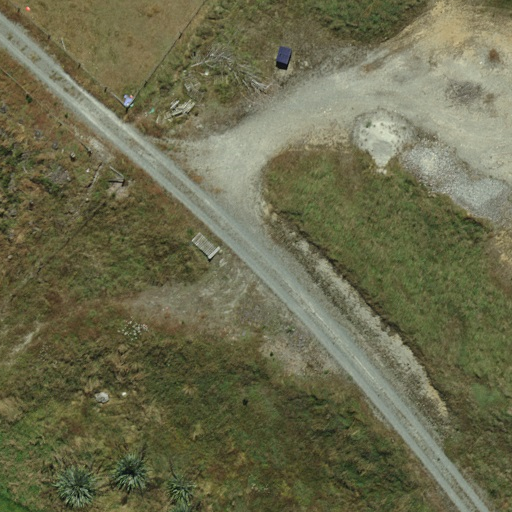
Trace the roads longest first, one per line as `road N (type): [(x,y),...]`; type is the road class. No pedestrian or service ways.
road 1 (track): [(0,44),(215,176),(358,435),(422,511)]
road 2 (track): [(215,176),(286,104),(361,82),(511,157)]
